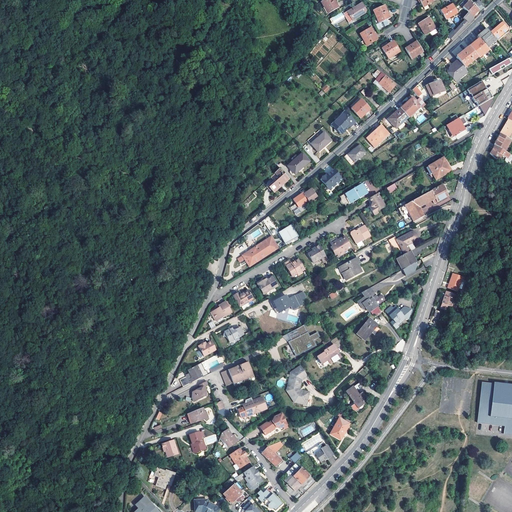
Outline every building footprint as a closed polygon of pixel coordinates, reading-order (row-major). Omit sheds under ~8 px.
[(324,0),(319,3),(326,15),(336,8),(331,0),(324,0)] [(432,0),(417,0),(422,8),(434,1),(432,0)] [(468,13),(472,17),(478,11),(469,2),(463,8),(468,13)] [(345,20),(344,21),(346,25),(366,13),(361,4),(342,16),(345,20)] [(458,13),(452,5),(441,12),(446,21),(458,13)] [(382,6),(371,12),(377,24),(388,18),(385,13),(382,6)] [(345,20),(342,16),(340,13),(328,20),(333,27),(344,21),(345,20)] [(472,17),(468,13),(463,18),(465,20),(469,24),(472,21),(473,19),(472,17)] [(428,18),(419,23),(424,31),(422,32),(424,36),(434,30),(428,18)] [(453,41),(469,24),(465,20),(455,32),(453,30),(447,36),(453,41)] [(502,23),(490,33),(497,40),(508,31),(506,29),(508,28),(503,23),(502,24),(502,23)] [(358,34),(361,39),(363,37),(367,45),(376,40),(369,28),(358,34)] [(478,38),(479,39),(487,49),(492,44),(497,40),(490,33),(487,29),(486,30),(478,38)] [(319,59),(336,41),(331,36),(326,41),(323,39),(311,52),(319,59)] [(474,44),(469,47),(478,57),(479,59),(489,50),(487,49),(479,39),(474,44)] [(387,44),(381,48),(387,58),(399,51),(393,41),(388,43),(387,44)] [(422,52),(416,41),(409,46),(404,48),(411,59),(422,52)] [(478,57),(469,47),(463,53),(456,58),(458,61),(465,69),(478,57)] [(433,59),(438,54),(435,51),(430,57),(433,59)] [(509,59),(490,70),(493,75),(511,64),(509,59)] [(450,74),(455,81),(459,78),(461,80),(469,73),(465,69),(458,61),(452,66),(454,68),(451,70),(449,69),(450,74)] [(374,76),(377,79),(373,84),(381,90),(383,87),(390,93),(396,85),(378,70),(374,76)] [(477,84),(464,92),(474,110),(493,98),(493,97),(492,98),(482,82),(483,81),(477,84)] [(440,82),(430,85),(435,96),(446,92),(440,82)] [(413,91),(418,97),(419,97),(422,94),(423,95),(427,92),(423,88),(419,84),(416,87),(412,90),(413,91)] [(415,100),(420,106),(424,103),(419,97),(418,97),(415,100)] [(420,106),(415,100),(413,98),(401,108),(400,109),(408,119),(421,107),(420,106)] [(361,101),(352,109),(361,119),(370,110),(361,101)] [(408,119),(400,109),(388,120),(396,129),(408,118),(408,119)] [(348,125),(350,128),(356,123),(345,112),(332,126),(335,129),(333,129),(333,133),(338,133),(340,136),(345,132),(343,130),(348,125)] [(420,124),(426,119),(422,114),(417,119),(420,124)] [(458,119),(447,125),(454,137),(465,131),(458,119)] [(511,122),(508,120),(500,134),(501,135),(509,139),(511,133),(511,122)] [(380,128),(368,139),(375,147),(387,136),(380,128)] [(324,133),(311,144),(318,152),(331,141),(324,133)] [(501,135),(494,146),(495,146),(505,152),(511,141),(509,139),(501,135)] [(373,149),(375,147),(368,139),(366,141),(373,149)] [(358,145),(343,158),(344,159),(359,147),(358,145)] [(490,155),(498,162),(502,155),(508,159),(510,155),(505,152),(495,146),(490,155)] [(359,147),(344,159),(351,166),(365,153),(359,147)] [(303,154),(288,166),(295,174),(310,161),(303,154)] [(446,166),(447,164),(443,158),(428,167),(436,180),(449,173),(446,168),(445,167),(446,166)] [(275,182),(269,187),(274,192),(289,179),(280,168),(274,174),(277,177),(274,181),(275,182)] [(322,178),(320,180),(330,191),(342,180),(338,176),(339,175),(334,170),(327,176),(325,178),(322,178)] [(386,189),(389,194),(397,190),(394,184),(386,189)] [(345,196),(347,200),(349,199),(352,204),(367,194),(361,185),(345,196)] [(448,197),(442,186),(398,210),(402,217),(408,214),(413,223),(423,218),(419,210),(432,202),(434,205),(448,197)] [(314,201),(312,199),(316,196),(311,189),(306,193),(307,193),(304,195),(303,193),(293,200),(298,208),(308,201),(310,204),(314,201)] [(377,194),(367,200),(370,204),(369,205),(369,208),(373,215),(377,213),(385,208),(377,194)] [(373,215),(369,208),(367,209),(372,217),(377,214),(377,213),(373,215)] [(296,234),(291,226),(278,234),(285,245),(298,237),(296,234)] [(371,237),(366,228),(365,226),(358,230),(356,231),(355,232),(353,231),(351,233),(351,235),(356,244),(360,241),(361,243),(371,237)] [(396,241),(402,252),(403,255),(409,252),(412,251),(414,250),(411,244),(414,242),(415,241),(416,239),(416,238),(416,237),(415,236),(414,235),(413,235),(412,234),(410,234),(409,234),(396,241)] [(278,249),(271,237),(242,255),(242,256),(237,259),(240,263),(244,260),(249,267),(278,249)] [(388,242),(393,253),(398,250),(399,253),(402,252),(396,241),(394,238),(388,242)] [(334,250),(333,253),(337,254),(337,255),(339,257),(345,254),(344,252),(348,250),(351,248),(346,239),(343,241),(342,239),(339,241),(338,241),(336,239),(330,242),(333,248),(334,250)] [(313,249),(312,250),(307,253),(313,264),(321,259),(326,256),(319,245),(313,249)] [(418,264),(415,258),(413,259),(409,252),(396,260),(406,277),(415,272),(418,264)] [(345,277),(347,281),(361,273),(357,266),(359,265),(355,259),(348,263),(349,264),(347,266),(346,264),(338,268),(341,274),(340,274),(343,278),(345,277)] [(305,270),(299,260),(294,262),(293,263),(286,267),(292,277),(297,275),(298,276),(302,273),(301,272),(305,270)] [(392,282),(400,278),(397,273),(390,277),(392,282)] [(452,273),(447,288),(457,291),(463,277),(452,273)] [(277,287),(272,278),(266,281),(264,283),(258,286),(263,295),(277,287)] [(366,308),(369,313),(378,307),(386,302),(382,295),(377,299),(370,289),(362,293),(365,297),(361,300),(366,308)] [(238,293),(233,296),(239,307),(253,300),(248,291),(241,294),(239,295),(238,293)] [(457,295),(446,291),(440,308),(446,310),(447,305),(450,306),(450,305),(455,307),(457,301),(454,300),(456,300),(457,295)] [(293,297),(298,306),(301,304),(296,295),(293,297)] [(285,296),(270,304),(276,314),(290,307),(292,310),(298,306),(293,297),(287,300),(285,296)] [(363,310),(366,308),(361,300),(357,303),(363,310)] [(226,302),(218,306),(219,308),(218,309),(216,310),(211,313),(217,322),(232,313),(229,307),(226,302)] [(393,320),(390,323),(389,323),(395,329),(398,326),(397,325),(405,318),(407,319),(411,309),(404,307),(402,310),(401,309),(399,311),(395,306),(393,308),(391,306),(385,311),(393,320)] [(381,311),(378,307),(371,312),(374,316),(381,311)] [(369,320),(357,335),(364,340),(376,326),(369,320)] [(296,329),(288,333),(292,340),(289,342),(296,356),(317,345),(314,340),(320,336),(318,332),(310,336),(305,325),(296,329)] [(242,336),(238,328),(231,332),(230,329),(228,330),(222,333),(220,338),(225,340),(227,344),(242,336)] [(203,346),(198,348),(203,357),(216,351),(210,340),(205,343),(205,345),(203,346)] [(343,357),(340,353),(341,353),(335,346),(326,354),(327,355),(320,361),(325,367),(331,362),(334,365),(343,357)] [(226,386),(233,383),(252,375),(247,362),(220,374),(226,386)] [(191,382),(201,377),(206,375),(202,367),(197,369),(196,366),(186,371),(188,374),(190,378),(189,379),(188,376),(181,379),(184,386),(191,382)] [(309,380),(300,366),(294,370),(295,371),(292,373),(291,380),(289,380),(288,390),(294,399),(299,401),(298,403),(307,407),(308,406),(310,401),(309,400),(312,399),(312,397),(312,395),(305,393),(303,391),(304,383),(309,380)] [(252,375),(233,383),(234,386),(253,378),(252,375)] [(206,381),(198,385),(200,388),(192,393),(192,398),(194,402),(205,397),(206,391),(204,387),(208,385),(206,381)] [(511,386),(482,382),(477,423),(504,426),(504,429),(511,430),(511,386)] [(359,383),(353,388),(359,396),(363,394),(365,392),(359,383)] [(365,397),(363,394),(359,396),(353,388),(346,393),(355,404),(351,408),(355,414),(360,410),(358,408),(365,403),(362,400),(365,397)] [(262,397),(255,400),(255,401),(253,403),(256,411),(260,410),(261,411),(266,409),(262,397)] [(256,411),(253,403),(252,401),(251,398),(245,401),(246,404),(243,405),(244,407),(238,410),(241,418),(247,415),(247,417),(253,414),(253,413),(256,411)] [(214,403),(216,412),(224,409),(221,401),(214,403)] [(202,408),(187,414),(190,421),(193,420),(194,423),(204,419),(205,421),(210,420),(207,411),(204,413),(202,408)] [(282,415),(274,418),(273,422),(272,423),(271,423),(267,422),(260,428),(266,436),(277,429),(279,430),(283,428),(287,426),(282,415)] [(341,440),(349,425),(340,420),(332,435),(341,440)] [(160,425),(153,427),(155,433),(162,431),(160,425)] [(303,436),(315,431),(312,425),(300,431),(303,436)] [(198,432),(190,435),(193,444),(193,445),(193,446),(192,447),(194,452),(196,453),(206,449),(203,440),(202,440),(201,438),(204,436),(202,431),(198,433),(198,432)] [(234,443),(232,440),(230,440),(229,438),(224,431),(220,434),(218,436),(218,440),(224,446),(226,449),(234,443)] [(206,444),(217,442),(216,434),(204,437),(206,444)] [(302,443),(305,450),(322,441),(319,434),(302,443)] [(218,440),(217,440),(223,451),(226,449),(224,446),(218,440)] [(164,451),(165,452),(167,458),(177,455),(172,441),(161,445),(162,449),(164,449),(164,451)] [(266,450),(262,454),(276,467),(281,461),(278,458),(274,455),(282,446),(279,443),(267,448),(266,449),(266,450)] [(320,462),(324,460),(326,458),(327,459),(333,456),(327,446),(321,450),(321,451),(316,455),(320,462)] [(240,448),(230,455),(236,465),(237,464),(241,469),(250,463),(246,457),(248,456),(245,452),(243,453),(240,448)] [(294,463),(301,457),(297,452),(290,458),(294,463)] [(294,471),(299,466),(296,463),(291,468),(285,475),(288,478),(294,471)] [(253,466),(235,479),(238,483),(245,479),(248,483),(249,482),(252,486),(257,482),(259,484),(264,481),(259,475),(260,475),(259,473),(257,470),(256,471),(253,466)] [(288,466),(282,472),(285,475),(291,468),(288,466)] [(288,478),(284,481),(295,492),(298,488),(310,476),(301,468),(296,473),(294,471),(288,478)] [(182,478),(157,469),(154,476),(158,478),(155,487),(165,490),(167,485),(169,486),(178,489),(182,478)] [(235,485),(224,494),(233,504),(238,499),(243,494),(235,485)] [(272,497),(270,495),(266,490),(263,493),(260,490),(257,494),(259,496),(258,498),(261,502),(265,502),(268,505),(267,507),(268,509),(270,509),(272,509),(273,508),(275,510),(280,506),(277,502),(278,501),(274,496),(273,498),(272,497)] [(221,497),(218,501),(226,508),(229,505),(221,497)] [(144,498),(137,505),(140,508),(135,511),(159,511),(155,507),(154,508),(153,507),(144,498)] [(195,501),(195,511),(197,511),(204,511),(218,511),(220,509),(208,503),(208,500),(195,501)] [(245,511),(259,511),(250,502),(243,509),(246,511),(245,511)]
